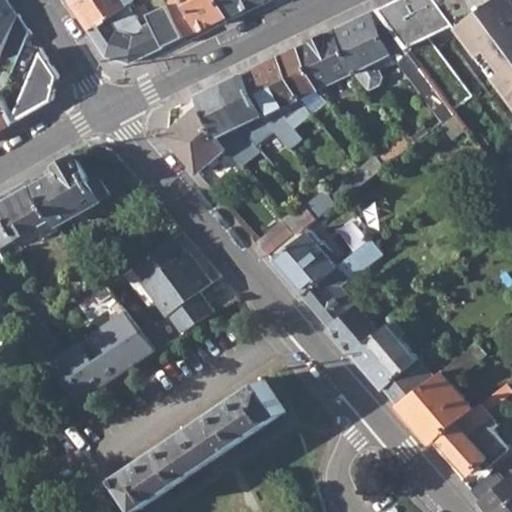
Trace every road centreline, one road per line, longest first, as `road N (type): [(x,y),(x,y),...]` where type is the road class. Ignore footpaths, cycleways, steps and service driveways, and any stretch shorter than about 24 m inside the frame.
road 1 (residential): [(380,418),(111,104)]
road 2 (residential): [(332,0),(111,104)]
road 3 (residential): [(111,104),(0,167)]
road 4 (residential): [(111,104),(39,0)]
road 5 (residential): [(460,511),(380,418)]
